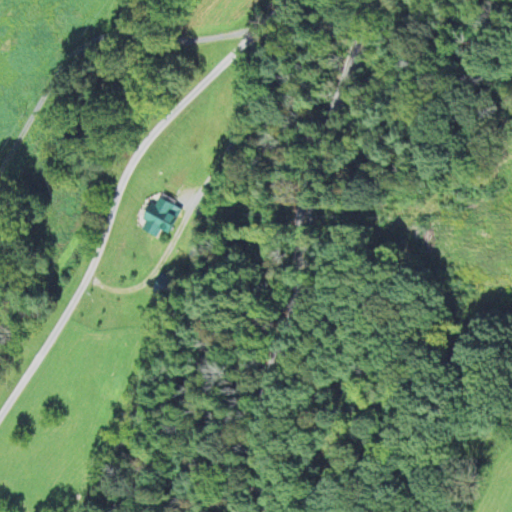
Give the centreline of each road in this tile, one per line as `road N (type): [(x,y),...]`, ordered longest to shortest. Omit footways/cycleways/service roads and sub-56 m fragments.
road 1 (residential): [(275,511),(268,440),(302,311),(315,202),(382,0)]
road 2 (residential): [(292,0),(142,148),(90,276),(0,419)]
